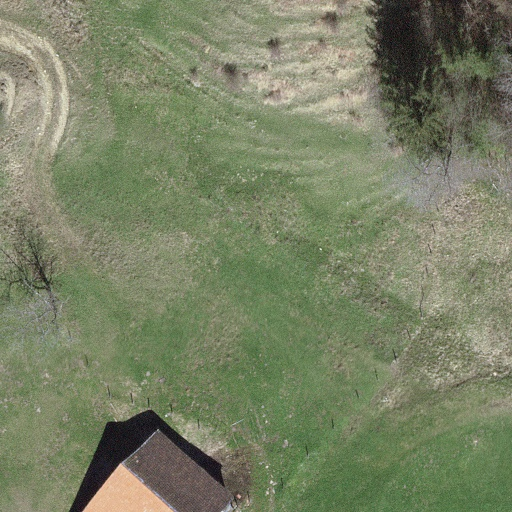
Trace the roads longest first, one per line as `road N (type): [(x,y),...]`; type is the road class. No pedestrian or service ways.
road 1 (track): [(0,243),(27,186),(53,86),(39,50),(0,37)]
road 2 (track): [(511,395),(441,413),(319,511)]
